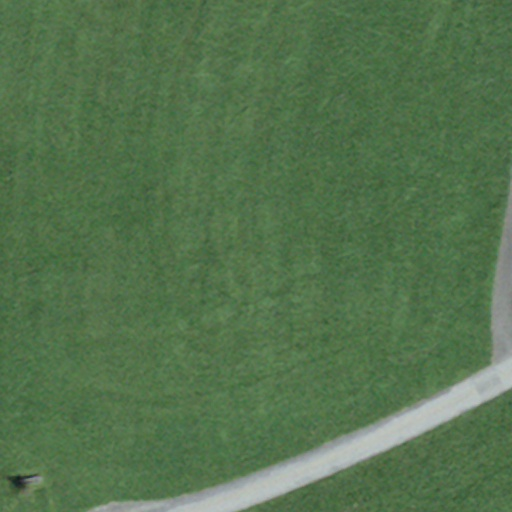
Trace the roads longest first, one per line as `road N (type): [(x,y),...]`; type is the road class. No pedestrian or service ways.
road 1 (unclassified): [(511,367),(386,430),(185,511)]
road 2 (track): [(511,212),(500,282),(511,353)]
